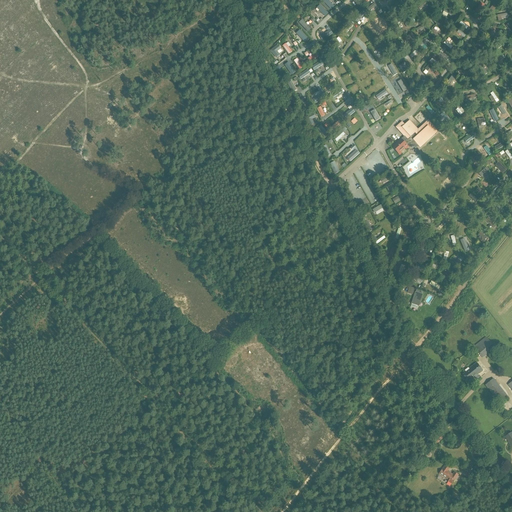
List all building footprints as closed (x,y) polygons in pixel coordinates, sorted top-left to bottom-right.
[(426,0),(420,6),(424,10),(430,4),(426,0)] [(327,17),(331,13),(322,5),(318,8),(327,17)] [(501,21),(511,19),(509,13),(499,16),(501,21)] [(378,18),(371,21),(373,26),(376,25),(377,29),(382,27),(378,18)] [(301,24),(310,34),(314,31),(305,21),(301,24)] [(466,39),(468,36),(461,31),(459,33),(466,39)] [(299,35),(300,36),(300,37),(307,45),(311,42),(303,32),(299,35)] [(421,43),(423,46),(430,38),(427,36),(421,43)] [(281,55),(285,52),(282,48),(275,54),(281,61),(284,59),(281,55)] [(421,64),(429,71),(431,68),(428,66),(431,62),(429,61),(431,59),(428,56),(421,64)] [(325,63),(315,70),(318,73),(325,68),(324,67),(326,65),(325,63)] [(294,82),(290,84),(296,95),(300,93),(294,82)] [(496,109),(492,111),(496,121),(500,120),(496,109)] [(417,131),(408,121),(405,125),(403,123),(398,127),(401,131),(401,132),(404,136),(392,147),(398,153),(404,148),(406,149),(408,147),(407,145),(418,145),(420,148),(438,131),(431,123),(419,134),(416,131),(417,131)] [(345,132),(337,140),(340,144),(348,136),(345,132)] [(498,164),(503,173),(507,171),(501,162),(498,164)] [(332,165),(336,171),(340,169),(336,163),(332,165)] [(457,203),(453,210),(456,212),(461,205),(457,203)] [(375,209),(377,215),(387,211),(385,206),(375,209)] [(385,236),(377,242),(380,246),(388,240),(385,236)] [(419,306),(422,294),(416,292),(412,304),(419,306)] [(482,358),(495,348),(486,337),(474,347),(482,358)] [(464,371),(466,372),(463,374),(468,381),(474,376),(477,380),(481,378),(478,374),(483,371),(477,363),(469,368),(470,369),(469,370),(468,368),(464,371)] [(491,392),(499,385),(493,379),(485,386),(491,392)] [(433,441),(436,444),(444,437),(441,433),(433,441)] [(452,475),(447,471),(449,469),(445,466),(439,474),(449,480),(448,482),(452,484),(458,475),(454,472),(452,475)]
